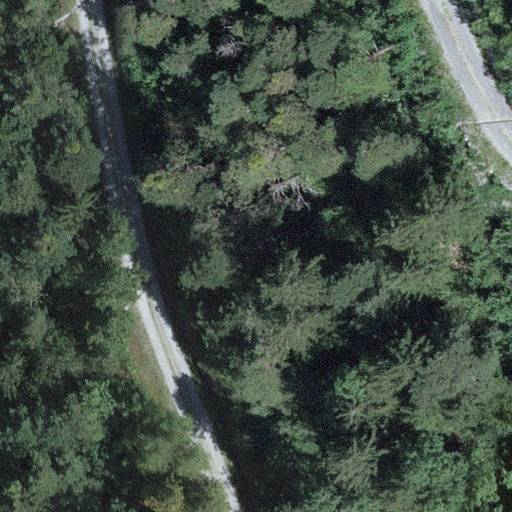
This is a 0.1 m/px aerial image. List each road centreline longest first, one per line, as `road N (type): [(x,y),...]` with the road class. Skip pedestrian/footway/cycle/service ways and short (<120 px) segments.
road 1 (track): [(218,511),(104,146),(98,0)]
road 2 (track): [(424,0),(480,104),(511,139)]
